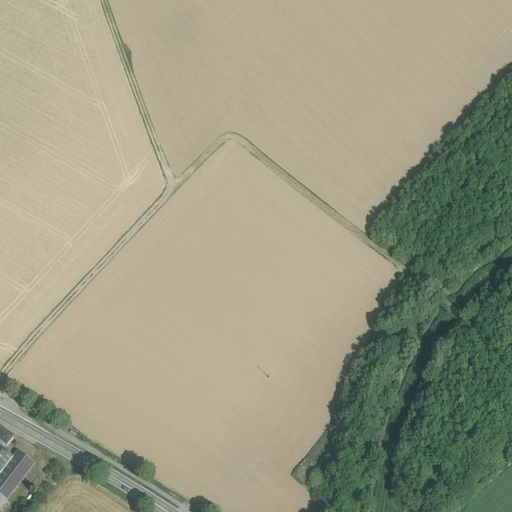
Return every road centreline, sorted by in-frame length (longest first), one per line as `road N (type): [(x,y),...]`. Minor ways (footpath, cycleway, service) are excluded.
road 1 (track): [(511,381),(452,307),(238,140),(221,141),(174,190),(103,0)]
road 2 (track): [(0,378),(174,190)]
road 3 (secondary): [(166,511),(0,413)]
